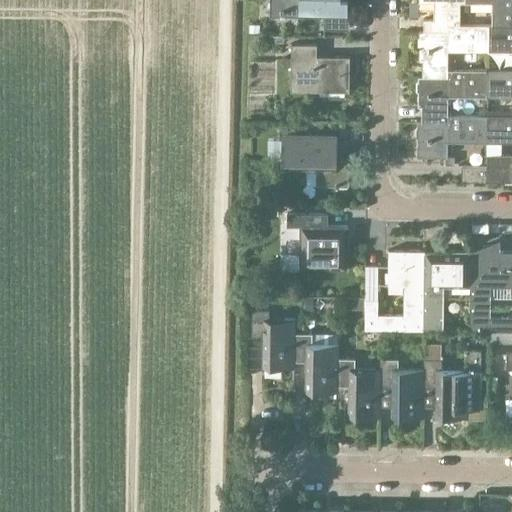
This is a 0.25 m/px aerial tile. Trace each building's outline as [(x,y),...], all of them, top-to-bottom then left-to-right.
[(348,0),(268,0),(269,15),(323,15),(322,27),(349,27),(348,0)] [(465,3),(464,0),(418,0),(418,2),(434,2),(433,19),(423,19),(423,30),(447,31),(448,24),(459,24),(460,2),(465,3)] [(511,1),(511,2),(511,0),(464,0),(465,3),(492,3),(492,24),(511,24),(511,1)] [(487,50),(488,24),(459,24),(448,24),(447,31),(423,30),(418,30),(418,60),(423,60),(422,75),(418,75),(418,76),(446,76),(447,69),(447,68),(447,50),(487,50)] [(511,24),(492,24),(488,24),(487,50),(511,50),(511,24)] [(348,91),(349,56),(316,56),(316,44),(291,43),(290,90),(348,91)] [(487,96),(487,69),(447,68),(447,69),(446,76),(418,76),(417,105),(422,105),(422,121),(417,120),(417,121),(446,122),(446,114),(447,114),(447,96),(487,96)] [(511,69),(487,69),(487,96),(511,96),(511,69)] [(487,141),(487,114),(447,114),(446,114),(446,122),(417,121),(417,156),(447,156),(447,141),(487,141)] [(511,114),(487,114),(487,141),(511,141),(511,114)] [(347,185),(348,160),(336,160),(336,134),(306,133),(306,139),(281,139),(281,170),(316,170),(315,185),(347,185)] [(486,181),(499,181),(511,181),(511,154),(486,153),(486,165),(486,181)] [(486,181),(486,165),(463,164),(463,176),(473,176),(473,181),(486,181)] [(346,270),(347,225),(327,225),(327,213),(286,213),(286,226),(299,226),(299,269),(346,270)] [(511,250),(499,250),(499,246),(483,246),(483,252),(471,252),(471,250),(470,250),(469,285),(469,329),(487,330),(511,329),(511,316),(489,316),(490,286),(511,285),(511,250)] [(422,329),(423,250),(388,249),(387,284),(404,285),(403,314),(377,314),(377,298),(364,298),(364,328),(422,329)] [(469,285),(470,250),(452,250),(452,252),(424,252),(424,250),(423,250),(422,329),(442,329),(442,285),(469,285)] [(293,333),(294,333),(294,318),(268,318),(268,308),(251,308),(251,335),(262,335),(261,366),(294,366),(294,360),(293,333)] [(511,329),(487,330),(487,342),(511,341),(511,329)] [(311,333),(294,333),(293,333),(294,360),(305,360),(304,391),(337,391),(337,385),(337,358),(337,343),(311,343),(311,333)] [(435,386),(434,416),(466,416),(466,408),(479,408),(480,400),(480,359),(480,349),(466,349),(466,359),(466,369),(441,368),(441,359),(423,359),(423,386),(435,386)] [(379,385),(380,368),(354,368),(354,358),(337,358),(337,385),(348,385),(348,415),(380,416),(380,385),(379,385)] [(423,386),(423,368),(398,368),(398,358),(380,358),(380,368),(379,385),(380,385),(391,385),(391,416),(423,416),(423,386)] [(485,397),(504,395),(501,369),(482,371),(485,397)]
